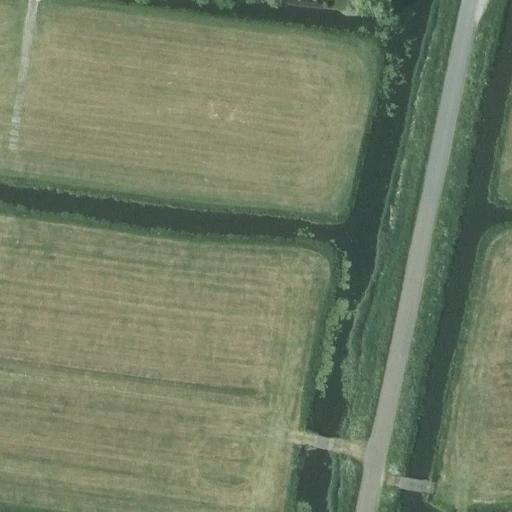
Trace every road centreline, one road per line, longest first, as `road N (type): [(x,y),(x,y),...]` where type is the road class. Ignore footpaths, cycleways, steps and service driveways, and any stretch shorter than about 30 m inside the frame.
road 1 (unclassified): [(367,511),(474,0)]
road 2 (track): [(32,0),(9,156)]
road 3 (track): [(253,428),(379,453)]
